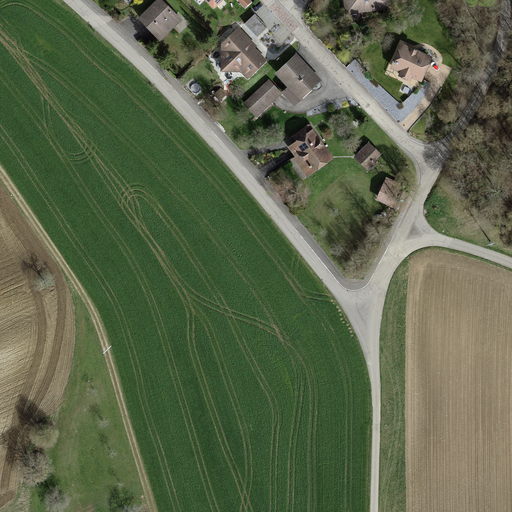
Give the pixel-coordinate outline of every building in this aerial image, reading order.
[(159,0),(155,0),(140,15),(159,34),(176,17),(159,0)] [(227,0),(205,0),(216,11),(227,0)] [(389,0),(344,0),(346,11),(390,5),(389,0)] [(248,83),(267,65),(240,31),(223,49),(223,75),(242,76),(248,83)] [(401,44),(393,65),(420,76),(429,55),(401,44)] [(297,54),(278,71),(300,96),(319,79),(297,54)] [(267,81),(246,102),(258,114),(279,93),(267,81)] [(310,130),(289,145),(308,170),(328,155),(310,130)] [(369,142),(357,155),(368,165),(380,153),(369,142)]
